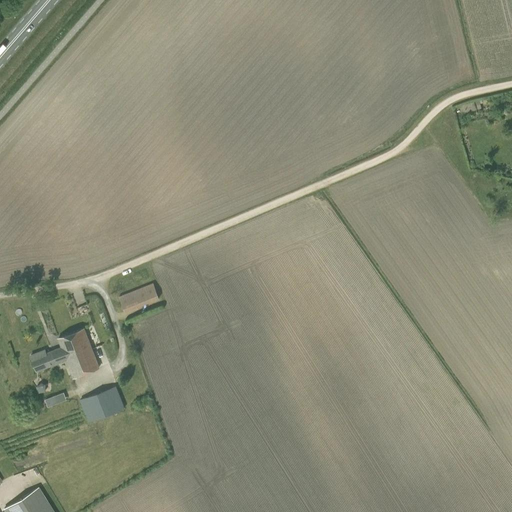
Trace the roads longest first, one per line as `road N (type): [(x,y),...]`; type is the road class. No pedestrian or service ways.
road 1 (track): [(104,275),(402,146),(441,102),(511,83)]
road 2 (unknown): [(90,279),(107,300),(122,354),(111,371),(79,382)]
